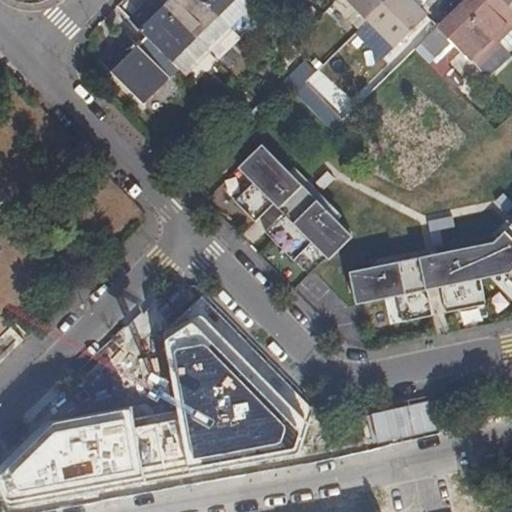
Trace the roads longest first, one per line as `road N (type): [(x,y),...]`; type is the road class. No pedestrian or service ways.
road 1 (residential): [(511,428),(79,511)]
road 2 (residential): [(192,234),(333,376),(511,353)]
road 3 (residential): [(0,415),(192,234)]
road 4 (residential): [(32,54),(192,234)]
